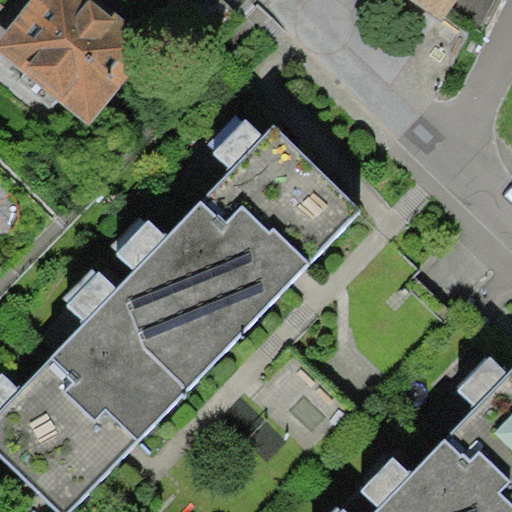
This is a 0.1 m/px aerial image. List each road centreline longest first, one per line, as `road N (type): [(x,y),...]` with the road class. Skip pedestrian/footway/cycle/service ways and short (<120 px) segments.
road 1 (residential): [(448,148),(309,0)]
road 2 (residential): [(511,28),(448,148)]
